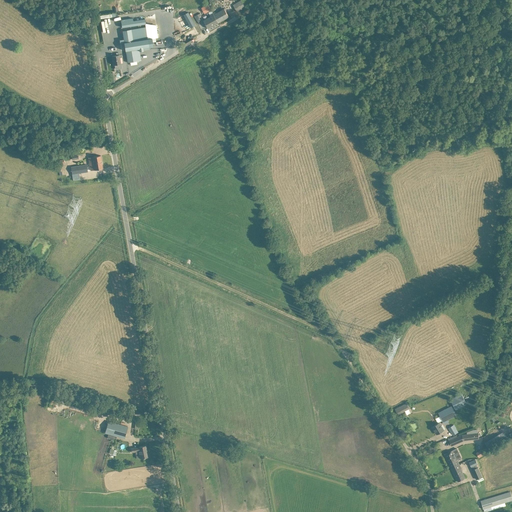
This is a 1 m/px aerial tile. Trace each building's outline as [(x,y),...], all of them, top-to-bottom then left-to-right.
[(233,5),(237,12),(245,7),(241,0),(233,5)] [(201,7),(205,13),(211,9),(208,3),(201,7)] [(210,15),(210,17),(204,21),(208,28),(229,17),(225,9),(216,14),(215,12),(210,15)] [(188,12),(184,14),(191,28),(196,25),(188,12)] [(133,18),(121,20),(122,27),(145,24),(145,19),(133,20),(133,18)] [(131,29),(122,31),(127,62),(141,60),(139,51),(143,50),(143,48),(149,47),(148,38),(133,41),(131,29)] [(123,58),(120,59),(119,55),(112,56),(114,65),(120,64),(124,64),(123,58)] [(92,157),(94,165),(91,165),(92,170),(94,169),(94,170),(103,168),(100,155),(92,157)] [(71,167),(72,174),(88,171),(86,164),(71,167)] [(450,399),(455,409),(467,403),(461,393),(450,399)] [(395,409),(398,414),(409,408),(406,403),(395,409)] [(456,415),(452,406),(438,413),(443,422),(456,415)] [(128,427),(108,421),(105,433),(124,438),(128,427)] [(432,427),(437,434),(444,430),(439,423),(432,427)] [(449,427),(453,435),(458,432),(454,424),(449,427)] [(479,438),(478,432),(462,434),(449,440),(451,446),(464,440),(479,438)] [(486,448),(501,441),(497,434),(483,441),(486,448)] [(139,450),(140,458),(148,457),(146,445),(131,448),(131,452),(139,450)] [(445,454),(451,468),(459,464),(453,450),(445,454)] [(459,464),(451,468),(458,482),(465,478),(460,468),(461,468),(459,464)] [(472,469),(476,479),(482,476),(478,466),(472,469)] [(481,501),(483,509),(511,499),(511,497),(510,492),(481,501)]
